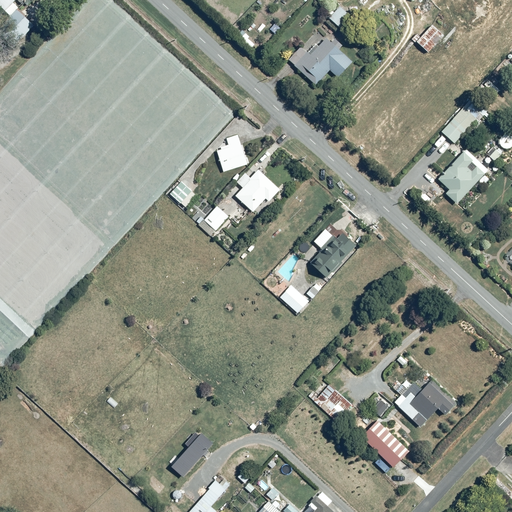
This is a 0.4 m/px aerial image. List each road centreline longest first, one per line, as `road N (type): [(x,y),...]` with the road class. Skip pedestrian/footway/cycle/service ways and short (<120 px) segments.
road 1 (unclassified): [(511,325),(157,0)]
road 2 (residential): [(416,511),(511,411)]
